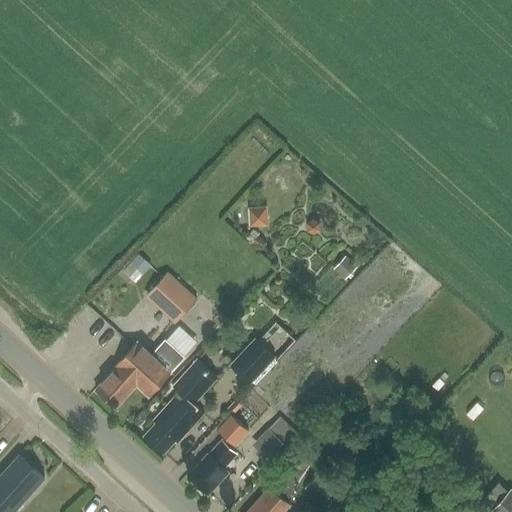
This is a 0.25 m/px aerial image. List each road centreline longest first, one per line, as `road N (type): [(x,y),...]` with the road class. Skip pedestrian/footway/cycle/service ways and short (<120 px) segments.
road 1 (secondary): [(185,511),(0,341)]
road 2 (unclassified): [(135,511),(0,388)]
